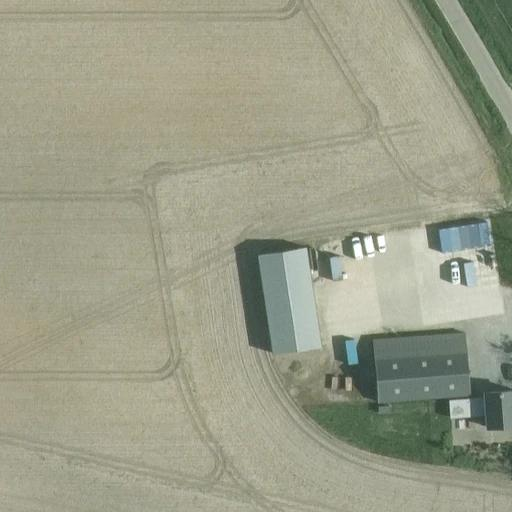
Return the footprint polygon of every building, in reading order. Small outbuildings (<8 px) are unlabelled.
[(484,234),(436,249),(454,296),(496,283),(495,277),(511,271),(511,230),(485,238),(484,234)] [(403,243),(363,251),(367,271),(398,265),(401,276),(409,274),(403,243)] [(306,248),(258,255),(273,355),(321,348),(306,248)] [(471,396),(465,334),(373,342),(378,404),(471,396)] [(485,399),(449,401),(450,418),(486,416),(487,428),(511,426),(511,391),(484,393),(485,399)]
